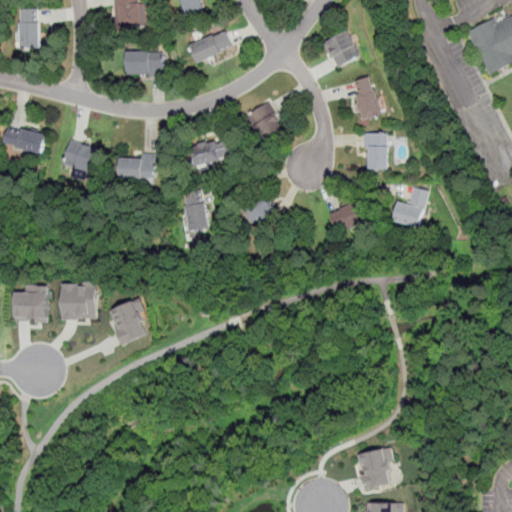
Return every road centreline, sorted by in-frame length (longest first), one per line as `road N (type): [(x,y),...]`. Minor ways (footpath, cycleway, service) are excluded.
road 1 (residential): [(322,0),(262,71),(180,108),(120,107),(0,78)]
road 2 (residential): [(246,0),(319,105),(323,128),(310,172)]
